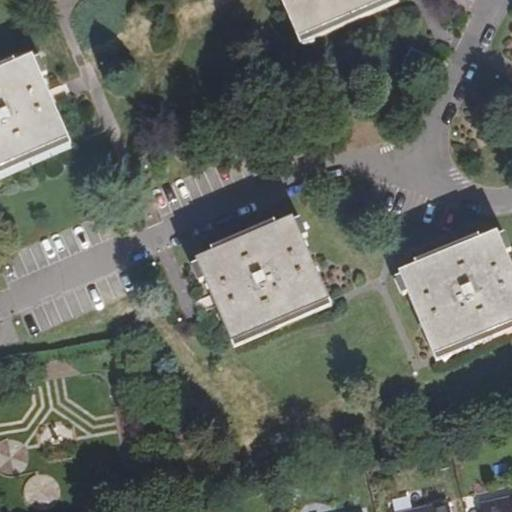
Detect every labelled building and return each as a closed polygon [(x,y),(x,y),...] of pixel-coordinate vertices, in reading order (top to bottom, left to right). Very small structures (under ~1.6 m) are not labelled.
[(286,0),(305,43),(401,2),(400,0),(286,0)] [(428,81),(436,63),(416,55),(408,73),(428,81)] [(0,173),(75,141),(39,58),(0,75),(0,173)] [(336,304),(300,222),(201,264),(237,348),(336,304)] [(511,329),(511,254),(504,235),(406,277),(441,359),(511,329)] [(511,511),(511,496),(478,504),(480,511),(511,511)] [(447,511),(445,502),(399,511),(447,511)]
